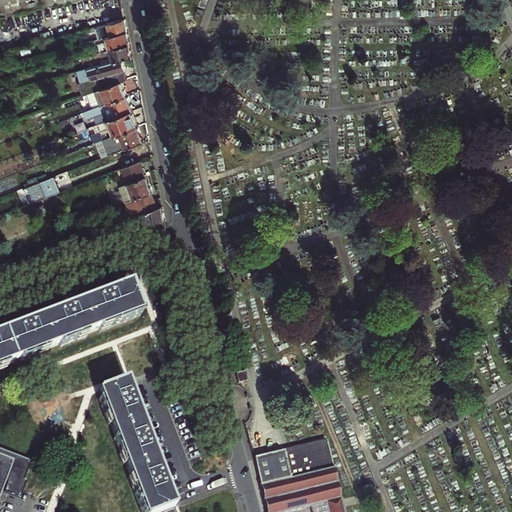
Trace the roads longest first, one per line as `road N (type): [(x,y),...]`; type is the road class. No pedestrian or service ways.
road 1 (residential): [(183,239),(249,511)]
road 2 (residential): [(136,0),(183,239)]
road 3 (residential): [(0,309),(183,239)]
road 4 (unknown): [(335,54),(210,52)]
